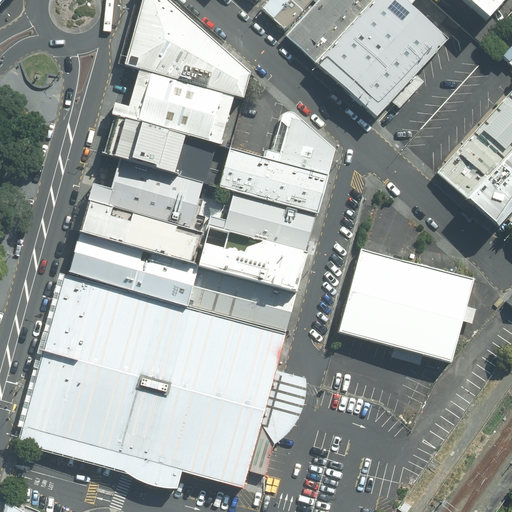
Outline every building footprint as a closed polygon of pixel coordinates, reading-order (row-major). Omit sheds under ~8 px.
[(142,0),(124,67),(243,100),(250,74),(160,0),(142,0)] [(313,0),(268,0),(260,9),(285,31),(313,0)] [(319,0),(286,38),(316,64),(372,0),(319,0)] [(401,0),(372,0),(316,64),(378,119),(448,41),(401,0)] [(510,0),(465,0),(491,22),(510,0)] [(511,45),(501,58),(510,65),(511,62),(511,29),(510,31),(511,33),(511,45)] [(233,99),(139,73),(126,120),(220,146),(233,99)] [(511,146),(511,95),(444,172),(498,220),(511,204),(511,159),(506,154),(511,146)] [(279,165),(325,177),(332,150),(299,120),(291,118),(279,165)] [(185,140),(118,122),(109,156),(176,175),(185,140)] [(230,193),(314,216),(325,177),(279,165),(228,151),(218,190),(230,193)] [(201,183),(116,160),(103,206),(189,229),(201,183)] [(221,227),(305,250),(314,216),(230,193),(221,227)] [(205,234),(103,206),(90,202),(81,234),(196,265),(205,234)] [(210,224),(199,266),(294,291),(305,250),(221,227),(210,224)] [(196,265),(81,234),(70,275),(93,281),(187,308),(199,266),(196,265)] [(359,251),(337,333),(451,363),(473,282),(359,251)] [(294,291),(199,266),(187,308),(285,334),(297,292),(294,291)] [(93,281),(70,275),(66,274),(27,417),(54,425),(93,281)] [(282,345),(285,334),(187,308),(93,281),(54,425),(27,417),(25,428),(132,457),(182,471),(243,488),(247,471),(256,474),(266,476),(274,446),(285,437),(290,431),(294,425),(301,412),(305,398),(306,382),(297,379),(278,374),(274,373),(275,369),(282,345)] [(511,310),(504,304),(482,330),(501,346),(511,332),(511,310)] [(477,334),(464,349),(482,364),(495,349),(477,334)] [(176,489),(182,471),(25,428),(21,443),(130,476),(147,484),(161,488),(176,489)] [(22,511),(6,502),(3,511),(22,511)] [(404,502),(398,510),(400,511),(407,511),(411,507),(404,502)]
